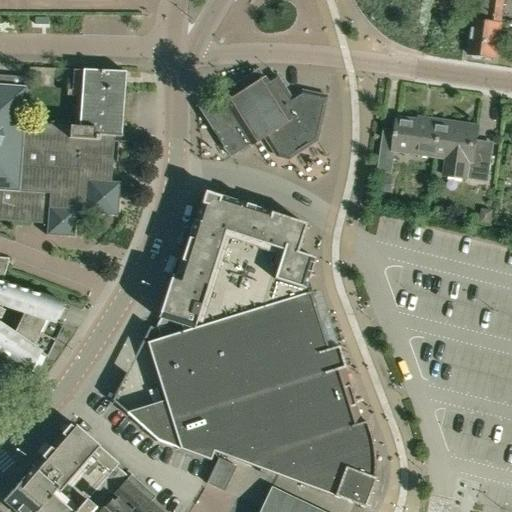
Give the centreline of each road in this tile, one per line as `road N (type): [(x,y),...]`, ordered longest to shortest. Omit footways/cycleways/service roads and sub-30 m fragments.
road 1 (secondary): [(0,448),(63,388),(128,294),(162,224),(177,168)]
road 2 (residential): [(177,48),(310,55),(511,84)]
road 3 (residential): [(437,511),(439,464),(416,389),(366,247),(337,222)]
road 4 (residential): [(177,168),(267,184),(337,222)]
road 5 (secondary): [(177,168),(177,48)]
